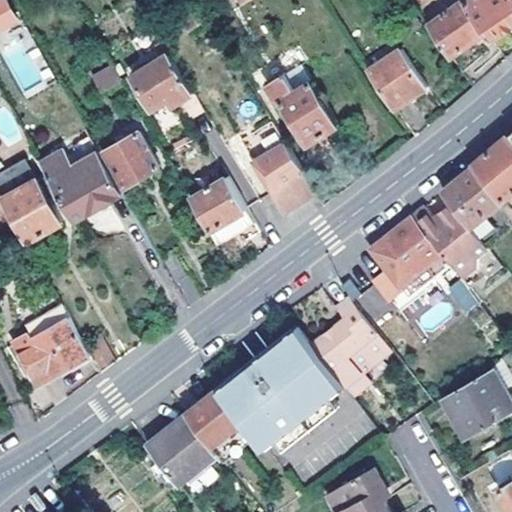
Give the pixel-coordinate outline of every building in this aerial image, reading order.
[(468,3),(466,0),(463,0),(429,23),(452,56),(488,31),(468,3)] [(511,0),(472,0),(468,3),(488,31),(494,39),(511,25),(511,0)] [(0,29),(16,21),(4,1),(0,3),(0,29)] [(423,23),(416,13),(399,25),(405,35),(423,23)] [(0,40),(0,49),(23,96),(53,81),(26,27),(0,40)] [(405,47),(373,69),(398,107),(430,85),(405,47)] [(173,104),(194,92),(170,53),(134,75),(154,107),(169,98),(173,104)] [(305,63),(288,73),(299,90),(315,80),(305,63)] [(123,81),(113,65),(93,77),(102,93),(123,81)] [(312,141),(342,123),(315,80),(299,90),(288,73),(287,70),(269,82),(281,101),(285,99),(312,141)] [(0,108),(9,103),(4,95),(0,97),(0,108)] [(25,132),(9,103),(0,108),(0,112),(14,138),(25,132)] [(0,112),(0,133),(5,143),(14,138),(0,112)] [(160,168),(140,133),(107,152),(127,187),(160,168)] [(89,134),(41,162),(74,220),(123,192),(89,134)] [(511,135),(507,139),(477,166),(504,201),(511,195),(511,135)] [(252,161),(286,212),(319,192),(287,141),(252,161)] [(446,191),(455,203),(473,226),(504,201),(477,166),(462,178),(446,191)] [(242,242),(260,232),(226,177),(191,198),(218,245),(231,237),(237,234),(242,242)] [(39,180),(6,200),(21,226),(31,244),(64,224),(39,180)] [(0,189),(0,235),(0,236),(21,226),(6,200),(0,189)] [(444,249),(473,226),(455,203),(439,217),(429,205),(417,214),(444,249)] [(407,286),(447,253),(444,249),(417,214),(376,248),(407,286)] [(236,246),(242,242),(237,234),(231,237),(236,246)] [(188,277),(175,255),(164,261),(177,284),(188,277)] [(484,301),(468,281),(455,291),(471,312),(484,301)] [(357,298),(375,320),(390,308),(372,286),(357,298)] [(415,319),(427,335),(456,314),(438,291),(427,299),(432,306),(415,319)] [(364,377),(395,353),(354,299),(340,309),(348,318),(352,324),(341,332),(344,336),(333,343),(327,334),(314,344),(348,390),(364,377)] [(89,347),(65,305),(48,314),(55,327),(35,338),(31,332),(16,341),(40,384),(78,364),(80,368),(96,360),(89,347)] [(352,324),(348,318),(327,334),(333,343),(344,336),(341,332),(352,324)] [(250,366),(256,374),(261,370),(307,336),(301,328),(250,366)] [(250,366),(223,387),(247,419),(254,428),(270,449),(281,440),(336,399),(348,390),(314,344),(307,336),(261,370),(256,374),(250,366)] [(103,339),(89,347),(96,360),(104,372),(116,363),(103,339)] [(496,342),(482,353),(487,360),(502,350),(496,342)] [(495,362),(508,384),(511,381),(511,365),(506,354),(495,362)] [(511,410),(511,391),(508,384),(495,362),(447,396),(469,434),(511,410)] [(371,385),(364,377),(348,390),(354,398),(371,385)] [(223,387),(190,410),(214,443),(247,419),(223,387)] [(336,399),(281,440),(288,449),(342,408),(336,399)] [(184,415),(151,439),(182,478),(220,451),(214,443),(190,410),(184,415)] [(220,451),(221,452),(254,428),(247,419),(214,443),(220,451)] [(191,481),(197,490),(218,478),(213,468),(191,481)] [(394,511),(388,501),(395,496),(391,490),(380,469),(338,492),(348,510),(343,511),(394,511)] [(511,482),(502,488),(511,505),(511,482)] [(338,492),(332,496),(340,511),(343,511),(348,510),(338,492)]
